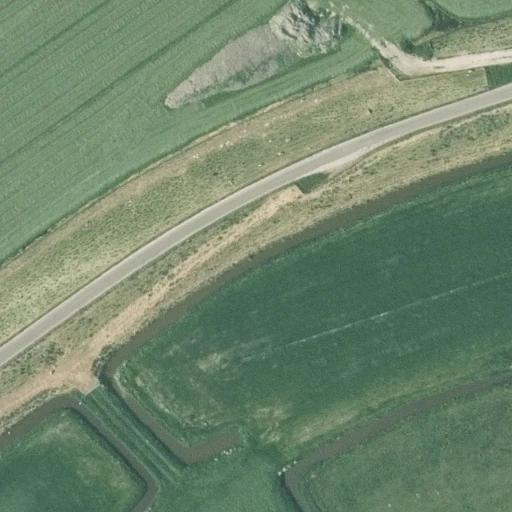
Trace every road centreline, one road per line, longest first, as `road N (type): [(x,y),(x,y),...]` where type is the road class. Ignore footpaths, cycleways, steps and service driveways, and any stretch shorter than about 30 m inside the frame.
road 1 (unclassified): [(0,357),(147,251),(264,182),(511,91)]
road 2 (track): [(360,23),(407,68),(511,61)]
